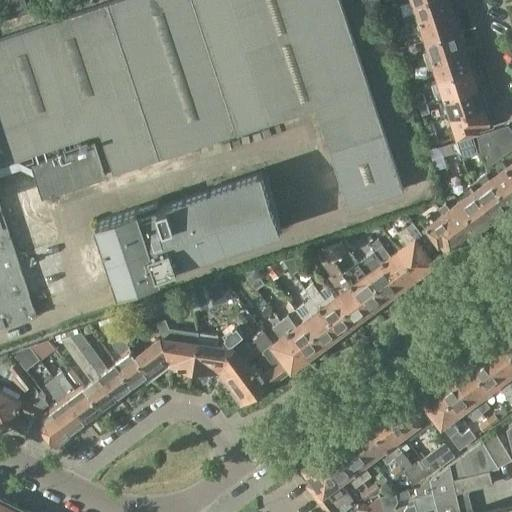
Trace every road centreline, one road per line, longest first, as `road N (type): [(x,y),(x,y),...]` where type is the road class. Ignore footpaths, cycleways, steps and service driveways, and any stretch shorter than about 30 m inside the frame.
road 1 (residential): [(237,464),(511,260)]
road 2 (residential): [(237,464),(201,417),(168,411),(68,484)]
